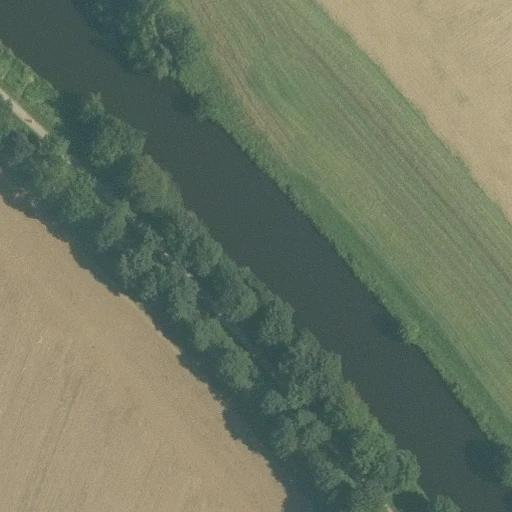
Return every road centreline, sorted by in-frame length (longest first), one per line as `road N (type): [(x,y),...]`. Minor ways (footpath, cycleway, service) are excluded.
road 1 (track): [(392,511),(270,362),(0,91)]
road 2 (track): [(0,181),(203,378),(307,511)]
